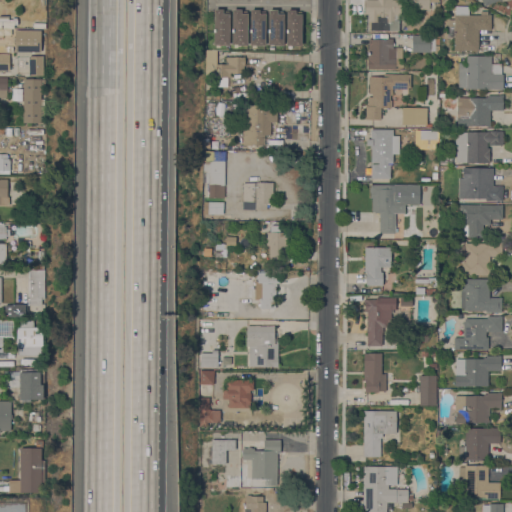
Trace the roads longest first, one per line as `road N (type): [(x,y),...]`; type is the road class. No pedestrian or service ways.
road 1 (motorway): [(139,511),(145,0)]
road 2 (motorway): [(105,0),(99,511)]
road 3 (residential): [(328,0),(324,511)]
